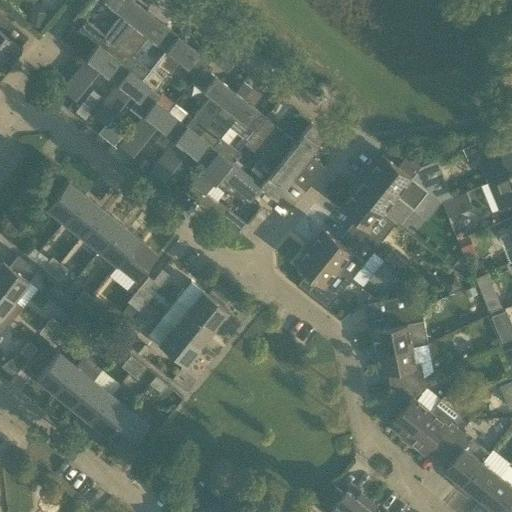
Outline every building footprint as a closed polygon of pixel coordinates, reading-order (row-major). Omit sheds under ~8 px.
[(105,34),(86,19),(77,30),(96,45),(110,55),(146,11),(148,9),(147,8),(145,10),(132,0),(103,0),(121,14),(108,30),(105,34)] [(129,69),(140,78),(148,68),(131,55),(147,35),(164,49),(165,49),(176,35),(146,11),(110,55),(129,69)] [(0,60),(0,61),(15,42),(3,32),(10,22),(0,14),(0,60)] [(165,49),(164,49),(148,68),(140,78),(139,79),(155,91),(179,62),(196,75),(203,66),(203,67),(208,61),(176,35),(165,49)] [(117,84),(129,69),(110,55),(96,45),(60,89),(74,100),(99,70),(116,84),(117,84)] [(219,56),(213,64),(225,73),(231,65),(219,56)] [(185,125),(185,126),(198,138),(243,81),(236,90),(235,89),(234,91),(203,67),(203,66),(196,75),(190,81),(208,96),(185,125)] [(160,94),(155,91),(139,79),(140,78),(129,69),(117,84),(116,84),(92,113),(105,125),(109,120),(130,95),(147,109),(148,109),(155,101),(160,94)] [(237,151),(221,138),(236,118),(243,124),(240,127),(251,135),(255,130),(265,117),(242,98),(251,88),(243,81),(198,138),(212,148),(216,151),(229,161),(237,151)] [(83,100),(75,111),(84,119),(93,108),(83,100)] [(148,109),(147,109),(118,145),(131,156),(156,125),(173,140),(174,140),(185,126),(185,125),(167,111),(155,101),(148,109)] [(265,117),(255,130),(301,168),(301,167),(299,166),(324,135),(310,123),(295,141),(265,117)] [(105,125),(98,134),(113,146),(125,132),(109,120),(105,125)] [(187,152),(204,165),(216,151),(212,148),(198,138),(185,126),(174,140),(173,140),(149,170),(163,181),(187,152)] [(301,168),(255,130),(251,135),(244,144),(274,169),(260,187),(273,198),(298,166),(301,168)] [(489,182),(511,172),(511,141),(482,154),(480,160),(489,182)] [(260,187),(229,161),(216,151),(204,165),(189,182),(205,194),(220,176),(250,200),(260,187)] [(412,177),(398,166),(383,154),(355,189),(353,187),(352,187),(384,212),(397,196),(414,210),(429,191),(412,177)] [(407,155),(399,164),(398,166),(412,177),(421,166),(407,155)] [(511,172),(489,182),(481,185),(492,211),(511,203),(511,172)] [(64,220),(84,195),(66,180),(46,206),(64,220)] [(429,191),(442,201),(443,202),(453,197),(448,183),(429,191)] [(356,219),(347,230),(374,251),(382,240),(379,237),(393,220),(384,212),(352,187),(352,188),(354,189),(340,206),(356,219)] [(102,209),(84,195),(64,220),(81,235),(102,209)] [(243,222),(223,207),(216,216),(236,232),(243,222)] [(120,224),(102,209),(81,235),(99,249),(120,224)] [(120,224),(99,249),(117,264),(138,238),(120,224)] [(308,243),(307,243),(338,269),(351,279),(374,251),(347,230),(339,240),(323,228),(310,245),(308,243)] [(476,252),(469,235),(458,240),(464,257),(476,252)] [(117,264),(134,278),(135,278),(156,252),(138,238),(117,264)] [(32,259),(39,252),(27,243),(21,250),(32,259)] [(324,286),(325,285),(338,269),(307,243),(307,244),(309,245),(295,262),(308,273),(324,286)] [(0,262),(0,288),(12,299),(35,270),(17,255),(8,265),(2,260),(0,262)] [(51,257),(49,260),(42,268),(50,274),(59,263),(51,257)] [(59,263),(50,274),(58,280),(67,269),(59,263)] [(161,269),(153,279),(152,280),(158,284),(160,286),(169,275),(161,269)] [(335,293),(325,285),(324,286),(308,273),(299,283),(326,305),(335,293)] [(144,302),(150,294),(139,285),(133,293),(144,302)] [(12,299),(0,288),(0,317),(8,324),(22,306),(12,299)] [(201,289),(187,307),(213,328),(227,310),(201,289)] [(79,305),(81,307),(90,296),(83,290),(73,301),(79,305)] [(70,316),(79,305),(73,301),(63,292),(54,303),(70,316)] [(385,299),(388,313),(421,306),(418,292),(385,299)] [(138,310),(144,302),(133,293),(127,301),(138,310)] [(498,293),(484,299),(489,310),(502,304),(498,293)] [(88,313),(97,302),(90,296),(81,307),(88,313)] [(97,302),(88,313),(89,313),(98,321),(105,327),(114,316),(98,303),(97,302)] [(424,319),(421,306),(388,313),(391,326),(371,330),(376,352),(373,352),(373,353),(412,345),(408,323),(424,319)] [(172,325),(198,346),(213,328),(187,307),(172,325)] [(507,310),(492,316),(494,323),(510,317),(507,310)] [(50,316),(44,324),(55,333),(61,325),(50,316)] [(89,332),(96,338),(105,327),(98,321),(89,332)] [(55,333),(44,324),(38,332),(49,340),(55,333)] [(172,325),(157,344),(184,364),(198,346),(172,325)] [(113,334),(105,327),(96,338),(104,344),(113,334)] [(29,341),(36,347),(42,341),(34,334),(29,341)] [(36,347),(29,341),(20,352),(27,358),(36,347)] [(376,353),(377,356),(380,374),(388,373),(391,390),(425,377),(425,376),(434,370),(429,342),(412,345),(373,353),(376,353)] [(54,391),(75,365),(57,351),(36,377),(54,391)] [(121,365),(129,372),(137,361),(129,354),(121,365)] [(137,361),(129,372),(136,378),(145,367),(137,361)] [(75,365),(54,391),(72,406),(93,380),(75,365)] [(166,384),(155,375),(149,383),(160,392),(166,384)] [(425,377),(391,390),(408,404),(390,425),(408,439),(406,441),(406,442),(431,409),(440,398),(441,397),(428,387),(432,382),(425,377)] [(90,420),(111,394),(93,380),(72,406),(90,420)] [(128,409),(111,394),(90,420),(108,435),(128,409)] [(511,396),(503,400),(508,412),(511,410),(511,396)] [(461,430),(455,424),(452,422),(459,413),(440,398),(431,409),(406,442),(407,442),(408,440),(425,454),(435,441),(446,449),(461,430)] [(108,435),(126,449),(146,423),(128,409),(108,435)] [(490,453),(472,439),(461,430),(446,449),(455,457),(445,469),(455,477),(451,483),(459,490),(483,460),(483,461),(490,453)] [(483,460),(459,490),(468,496),(472,491),(481,498),(500,475),(483,461),(483,460)] [(511,484),(500,475),(481,498),(491,506),(486,511),(487,511),(499,511),(511,497),(511,484)] [(190,502),(199,492),(190,484),(181,493),(190,502)] [(358,511),(369,499),(361,492),(356,498),(347,490),(344,493),(335,485),(320,504),(329,511),(328,511),(358,511)] [(511,511),(511,497),(499,511),(511,511)] [(374,511),(373,511),(377,506),(369,499),(358,511),(374,511)]
